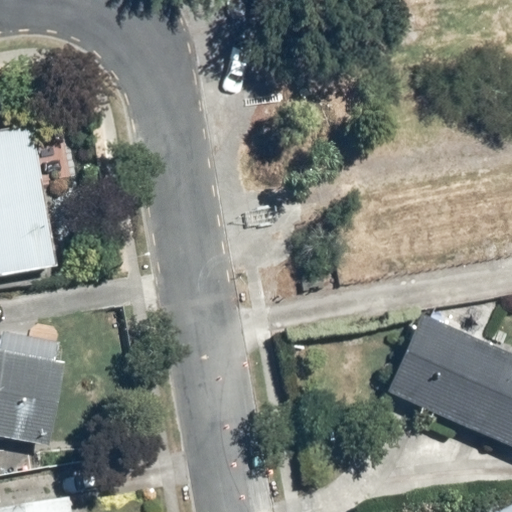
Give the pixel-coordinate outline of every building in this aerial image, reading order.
[(0,279),(55,270),(31,129),(0,134),(0,279)] [(511,360),(416,318),(381,397),(511,454),(511,360)] [(64,366),(0,353),(0,438),(48,448),(64,366)] [(511,511),(511,498),(483,503),(484,511),(511,511)] [(69,511),(68,500),(0,511),(69,511)]
